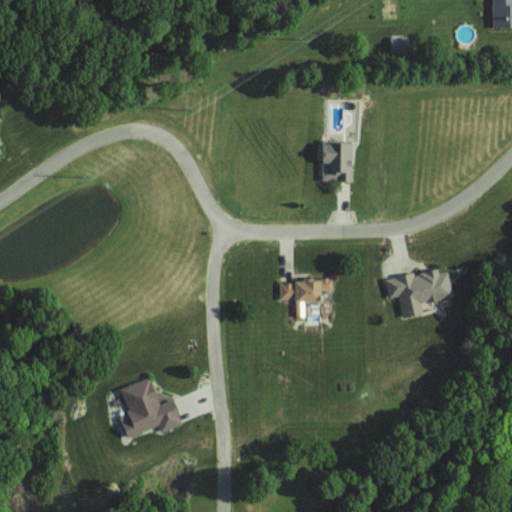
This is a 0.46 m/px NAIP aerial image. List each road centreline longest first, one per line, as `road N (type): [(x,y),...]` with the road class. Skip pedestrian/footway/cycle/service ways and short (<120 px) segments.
road 1 (residential): [(511,156),(422,223),(386,229),(225,231),(178,149),(163,137),(134,134),(108,135),(0,200)]
road 2 (residential): [(225,231),(211,270),(223,511)]
